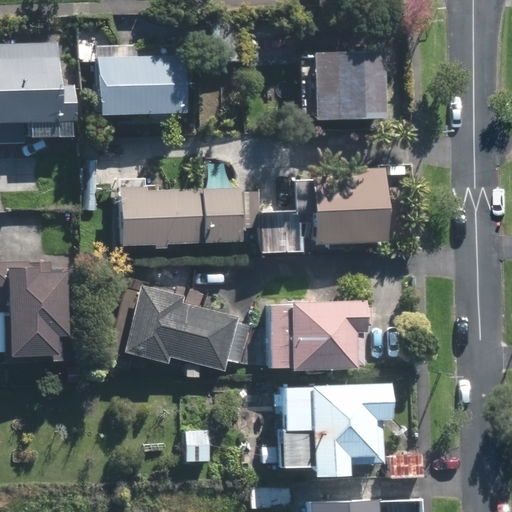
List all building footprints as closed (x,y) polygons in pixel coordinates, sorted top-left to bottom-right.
[(241,58),(241,18),(206,18),(207,59),(241,58)] [(60,85),(59,41),(0,42),(0,122),(76,120),(75,84),(60,85)] [(379,117),(378,49),(307,51),(309,119),(379,117)] [(186,113),(185,56),(100,58),(101,115),(186,113)] [(254,251),(296,250),(295,221),(306,221),(306,241),(382,239),(380,166),(348,166),(348,173),(304,174),(304,178),(289,178),(289,209),(256,209),(253,209),(253,222),(254,251)] [(140,189),(139,185),(112,185),(114,244),(238,240),(238,222),(253,222),(253,209),(256,209),(256,189),(237,189),(237,185),(140,189)] [(53,257),(0,258),(0,361),(55,361),(55,333),(68,333),(66,267),(53,267),(53,257)] [(242,362),(251,324),(236,320),(238,314),(182,300),(184,293),(137,282),(120,351),(166,362),(168,355),(224,370),(226,358),(242,362)] [(350,367),(350,330),(360,329),(359,299),(282,300),(281,303),(261,304),(263,366),(283,365),(283,368),(350,367)] [(76,367),(62,368),(63,383),(76,383),(76,367)] [(384,381),(303,383),(303,386),(276,386),(276,427),(273,427),(273,444),(258,443),(258,460),(273,460),(273,466),(305,465),(305,474),(341,474),(341,454),(369,454),(368,416),(384,416),(384,381)] [(210,461),(209,431),(185,432),(186,461),(210,461)] [(418,474),(418,452),(383,452),(384,474),(418,474)] [(290,508),(290,482),(248,484),(249,509),(290,508)] [(372,511),(372,497),(302,499),(302,511),(372,511)]
